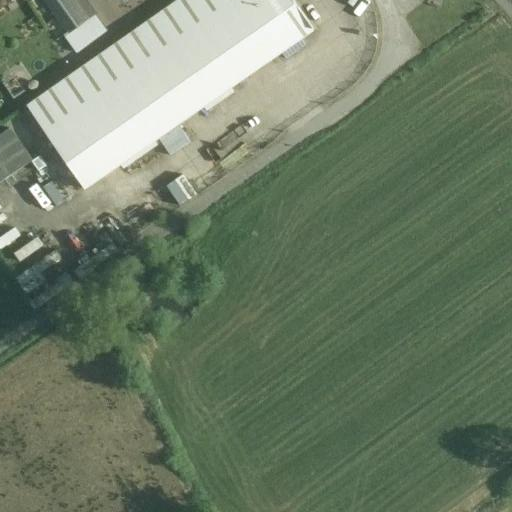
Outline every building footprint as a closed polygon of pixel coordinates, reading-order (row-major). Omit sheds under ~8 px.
[(112,57),(31,112),(86,192),(316,30),(294,0),(217,0),(119,68),(112,57)] [(84,0),(43,0),(69,34),(66,37),(78,54),(108,32),(84,0)] [(193,0),(112,57),(119,68),(217,0),(193,0)] [(0,186),(32,165),(9,131),(0,137),(0,186)] [(171,184),(182,206),(201,197),(190,174),(171,184)] [(107,231),(68,256),(82,277),(121,252),(107,231)] [(33,280),(66,261),(60,251),(28,270),(33,280)] [(184,419),(169,427),(182,453),(197,445),(184,419)]
